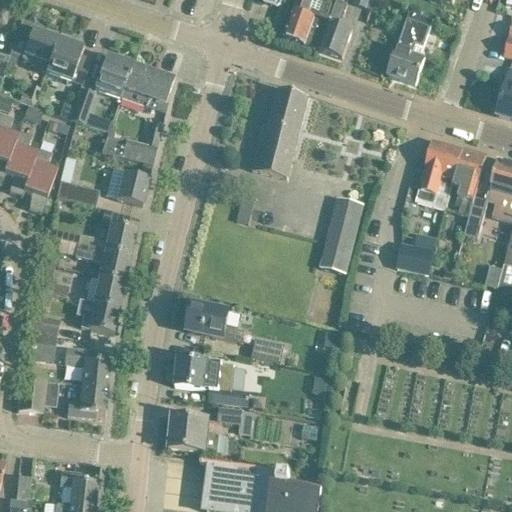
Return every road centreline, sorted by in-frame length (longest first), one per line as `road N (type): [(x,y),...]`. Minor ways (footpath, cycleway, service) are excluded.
road 1 (residential): [(140,461),(151,339),(225,52)]
road 2 (residential): [(225,52),(447,126)]
road 3 (residential): [(2,437),(17,297),(9,243),(0,233)]
road 4 (residential): [(225,52),(71,0)]
road 5 (residential): [(140,461),(2,437)]
road 6 (residential): [(447,126),(491,0)]
